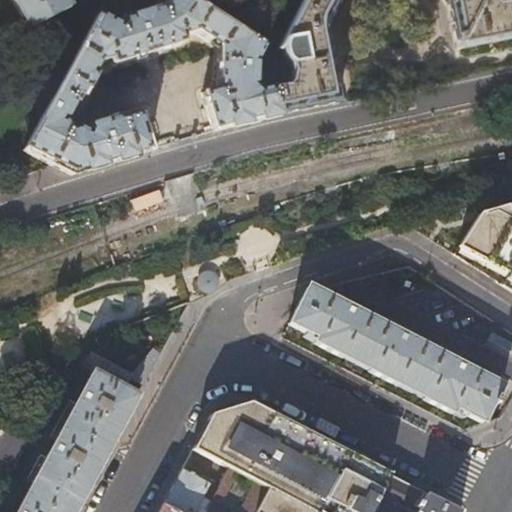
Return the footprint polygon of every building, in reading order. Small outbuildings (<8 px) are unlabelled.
[(11,0),(29,32),(69,10),(64,0),(11,0)] [(261,50),(184,0),(161,0),(167,3),(161,13),(120,25),(117,30),(98,19),(22,151),(71,176),(158,150),(145,113),(88,131),(85,137),(75,131),(71,137),(61,127),(72,108),(74,109),(82,94),(85,95),(94,79),(92,77),(97,65),(125,57),(127,63),(184,46),(182,40),(195,35),(219,50),(216,91),(200,96),(213,133),(279,116),(273,91),(258,94),(250,86),(252,68),(261,50)] [(184,0),(261,50),(274,58),(279,49),(304,0),(184,0)] [(511,0),(504,0),(504,4),(496,5),(487,0),(304,0),(279,49),(279,52),(279,54),(279,57),(280,62),(282,65),(284,67),(286,69),(288,76),(284,89),(273,91),(279,116),(338,103),(323,36),(323,33),(323,29),(323,26),(325,19),(335,0),(441,0),(442,0),(444,3),(445,5),(446,8),(453,44),(455,44),(456,53),(511,41),(511,0)] [(134,211),(161,203),(157,193),(131,201),(134,211)] [(477,213),(474,218),(451,255),(511,293),(511,216),(501,216),(498,220),(495,218),(477,213)] [(198,278),(197,284),(201,290),(208,293),(216,290),(219,284),(218,276),(212,272),(207,271),(201,273),(198,278)] [(511,397),(511,392),(312,291),(307,289),(281,338),(463,431),(500,419),(511,397)] [(73,511),(122,423),(135,399),(91,374),(16,511),(73,511)] [(210,417),(191,451),(313,511),(317,511),(347,456),(268,416),(248,405),(210,417)] [(171,489),(161,508),(167,511),(313,511),(191,451),(171,489)] [(372,469),(347,456),(317,511),(370,511),(388,477),(372,469)] [(456,511),(419,493),(388,477),(370,511),(395,511),(398,505),(412,511),(456,511)]
